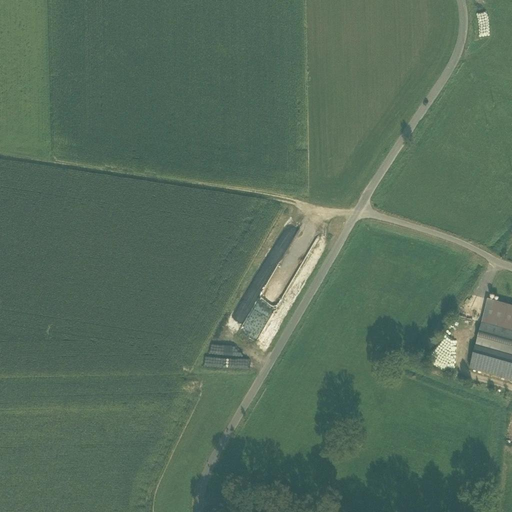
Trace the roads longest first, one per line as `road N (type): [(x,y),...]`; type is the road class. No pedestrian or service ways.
road 1 (unclassified): [(461,0),(452,63),(215,455),(201,511)]
road 2 (track): [(0,158),(358,211)]
